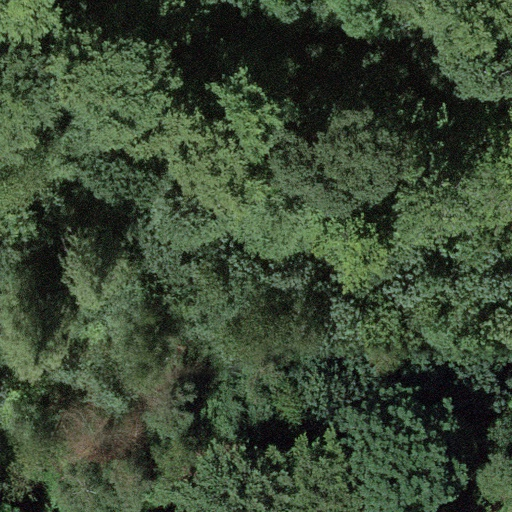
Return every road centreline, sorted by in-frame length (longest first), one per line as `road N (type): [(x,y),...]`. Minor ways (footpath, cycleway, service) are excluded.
road 1 (track): [(0,65),(263,21),(373,32),(461,87),(511,165)]
road 2 (track): [(511,336),(468,511)]
